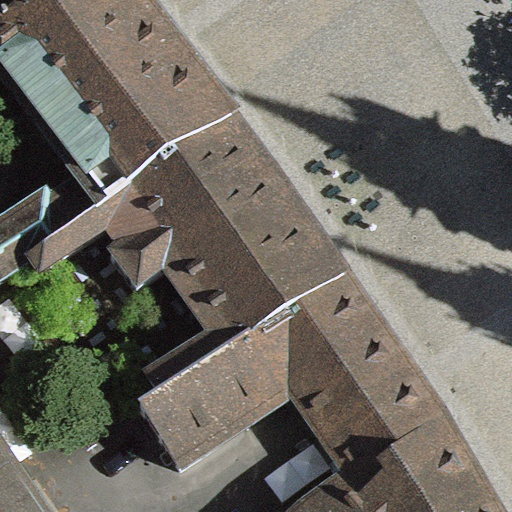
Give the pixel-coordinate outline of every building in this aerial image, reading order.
[(106,209),(230,127),(160,37),(131,0),(43,0),(0,33),(0,73),(85,184),(49,208),(45,202),(0,231),(0,280),(30,261),(106,209)] [(0,0),(0,33),(43,0),(0,0)] [(147,384),(160,403),(344,284),(283,200),(230,127),(106,209),(30,261),(41,278),(107,235),(120,254),(111,260),(136,295),(167,273),(215,340),(147,384)] [(344,284),(160,403),(142,415),(180,472),(292,397),(349,479),(437,419),(387,346),(344,284)] [(491,511),(437,419),(349,479),(305,511),(303,511),(491,511)] [(34,511),(0,462),(0,511),(34,511)]
